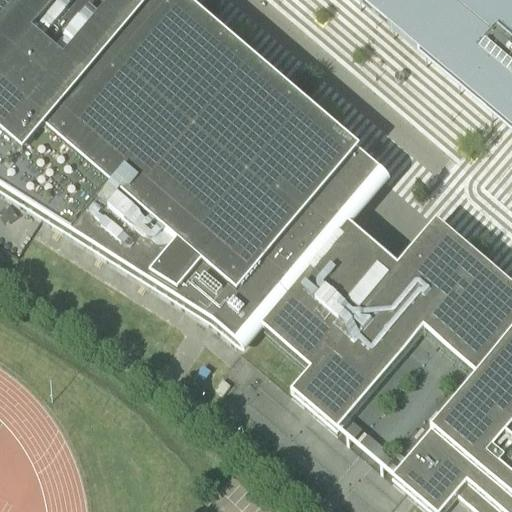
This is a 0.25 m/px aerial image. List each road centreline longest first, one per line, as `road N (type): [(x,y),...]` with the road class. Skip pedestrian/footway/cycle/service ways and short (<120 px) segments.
road 1 (unclassified): [(311,511),(265,463),(164,388),(0,285)]
road 2 (unclassified): [(511,223),(251,0)]
